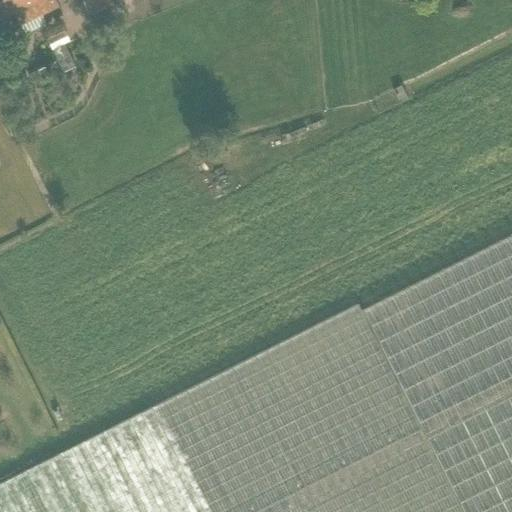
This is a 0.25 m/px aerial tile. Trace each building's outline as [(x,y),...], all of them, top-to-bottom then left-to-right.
[(57,6),(54,0),(0,0),(0,17),(15,10),(21,23),(57,6)] [(84,0),(92,15),(105,9),(121,0),(84,0)] [(191,160),(0,246),(0,295),(6,309),(18,294),(17,301),(36,314),(23,320),(11,312),(30,352),(46,352),(36,357),(40,366),(45,360),(54,367),(83,368),(149,338),(148,335),(225,300),(241,334),(265,335),(248,343),(269,344),(276,334),(271,330),(511,220),(511,56),(207,195),(191,160)] [(511,511),(511,234),(361,310),(463,511),(511,511)] [(0,511),(463,511),(361,310),(358,303),(0,483),(0,511)]
